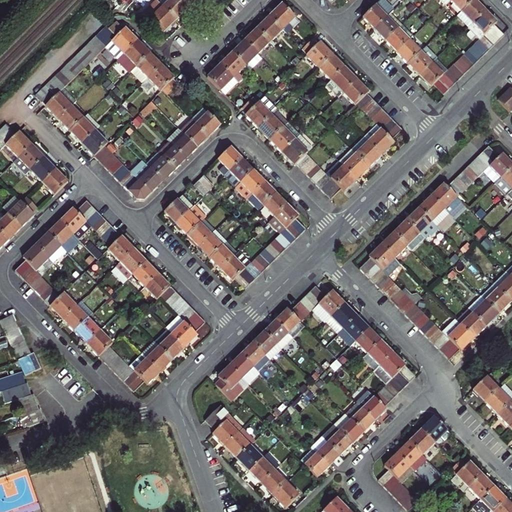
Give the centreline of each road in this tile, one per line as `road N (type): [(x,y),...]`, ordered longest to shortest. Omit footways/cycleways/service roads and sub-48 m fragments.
road 1 (residential): [(89,177),(5,258),(2,280),(127,409),(156,409),(177,394)]
road 2 (residential): [(134,224),(220,141),(239,138),(334,233)]
road 3 (unknown): [(338,273),(499,126)]
road 4 (residential): [(316,252),(441,383)]
road 5 (residential): [(441,383),(360,462),(365,483),(392,511)]
road 6 (residential): [(134,224),(237,329)]
road 7 (residential): [(434,136),(333,33)]
road 8 (residential): [(334,233),(434,136)]
road 9 (residential): [(441,383),(447,413),(511,482)]
road 10 (residential): [(216,511),(177,394)]
